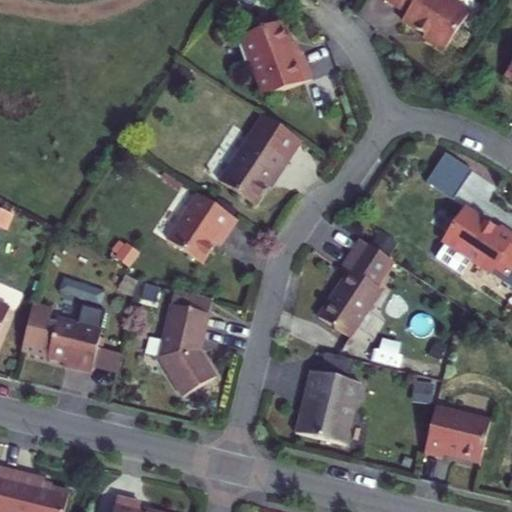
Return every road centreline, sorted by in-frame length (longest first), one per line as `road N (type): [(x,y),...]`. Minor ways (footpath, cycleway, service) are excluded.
road 1 (residential): [(231,466),(286,249),(389,119)]
road 2 (residential): [(0,411),(231,466)]
road 3 (residential): [(231,466),(418,511)]
road 4 (residential): [(511,159),(454,128),(389,119)]
road 5 (residential): [(389,119),(358,47),(319,13)]
